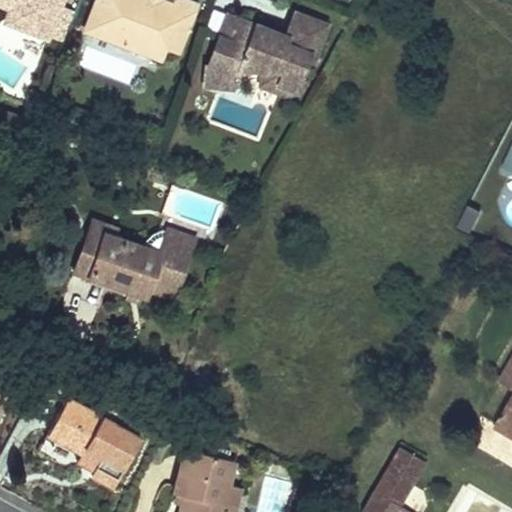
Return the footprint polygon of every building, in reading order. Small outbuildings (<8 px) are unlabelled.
[(25,31),(47,39),(62,0),(0,0),(0,5),(10,9),(31,17),(25,31)] [(178,50),(195,3),(186,0),(174,0),(173,4),(162,0),(94,0),(84,29),(145,52),(149,39),(165,45),(178,50)] [(25,31),(31,17),(10,9),(4,23),(25,31)] [(328,24),(296,12),(286,35),(284,41),(276,38),(239,23),(230,43),(217,37),(206,62),(204,62),(202,84),(230,87),(232,65),(263,69),(265,64),(282,71),(274,90),(286,95),(296,90),(301,78),(300,77),(307,59),(313,61),(328,24)] [(239,23),(226,18),(217,37),(230,43),(239,23)] [(286,35),(278,32),(276,38),(284,41),(286,35)] [(161,58),(165,45),(149,39),(145,52),(161,58)] [(282,71),(265,64),(263,69),(259,84),(274,90),(282,71)] [(24,106),(36,110),(43,94),(30,89),(24,106)] [(7,113),(1,131),(23,140),(30,122),(7,113)] [(464,207),(458,228),(472,233),(478,212),(464,207)] [(92,216),(73,270),(170,305),(195,237),(166,227),(158,248),(108,229),(110,222),(92,216)] [(511,431),(511,363),(504,378),(511,382),(511,401),(507,410),(504,408),(499,417),(502,419),(499,424),(511,431)] [(0,409),(9,386),(0,382),(0,409)] [(139,439),(67,399),(38,452),(72,471),(78,462),(82,454),(97,463),(93,470),(90,476),(112,488),(139,439)] [(400,447),(362,511),(363,511),(409,511),(399,505),(424,461),(400,447)] [(229,482),(235,461),(185,448),(173,491),(184,494),(189,495),(186,505),(181,504),(179,511),(234,511),(242,486),(229,482)] [(97,463),(82,454),(78,462),(93,470),(97,463)]
